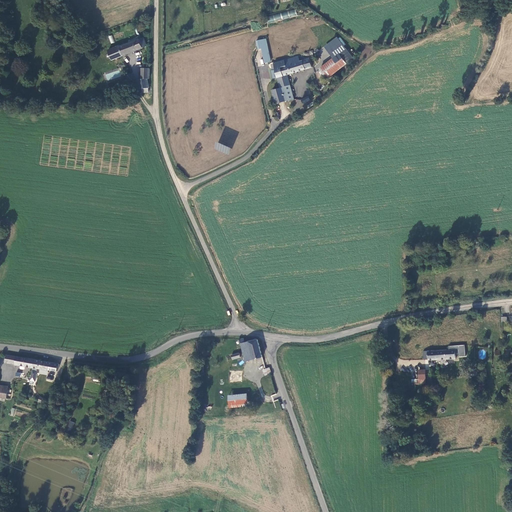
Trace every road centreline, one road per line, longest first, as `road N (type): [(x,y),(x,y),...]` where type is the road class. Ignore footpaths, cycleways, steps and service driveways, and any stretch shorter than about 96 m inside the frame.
road 1 (unclassified): [(242,332),(157,124),(155,0)]
road 2 (unclassified): [(242,332),(199,334),(139,358),(0,346)]
road 3 (unclassified): [(270,337),(321,339),(511,301)]
road 4 (track): [(511,3),(356,48),(315,91)]
road 5 (unclassified): [(325,511),(270,337)]
